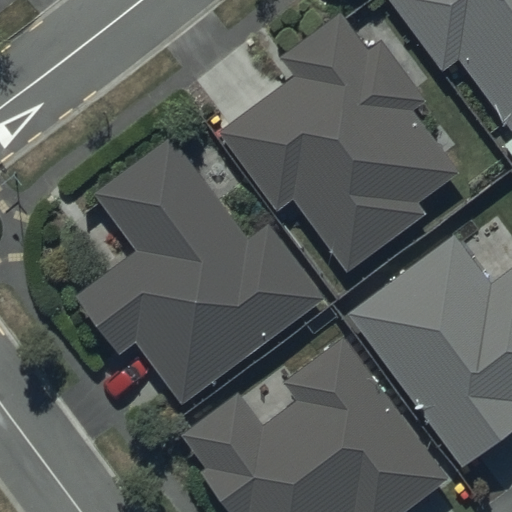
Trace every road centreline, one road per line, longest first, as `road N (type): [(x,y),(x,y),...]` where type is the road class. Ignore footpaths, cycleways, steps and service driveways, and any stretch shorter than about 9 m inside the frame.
road 1 (residential): [(0,106),(136,0)]
road 2 (residential): [(0,405),(80,511)]
